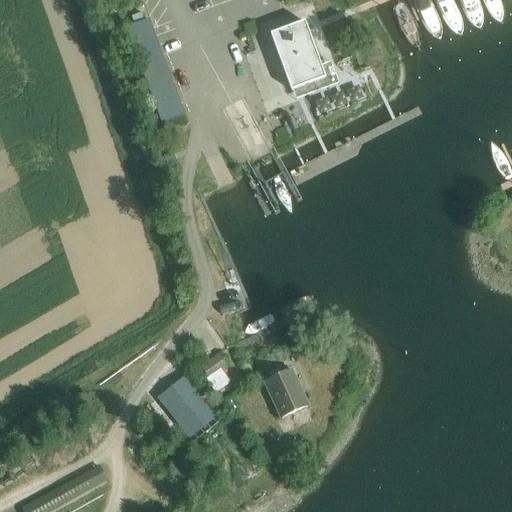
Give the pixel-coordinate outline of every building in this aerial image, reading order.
[(149,30),(152,29),(145,8),(141,10),(127,15),(134,36),(149,30)] [(310,22),(278,35),(299,91),(332,79),(310,22)] [(162,62),(164,61),(155,35),(151,36),(137,41),(147,67),(162,62)] [(183,117),(185,116),(169,74),(167,75),(149,82),(164,124),(183,117)] [(222,355),(202,368),(210,380),(230,366),(222,355)] [(309,408),(293,371),(264,384),(281,420),(309,408)] [(217,415),(194,388),(186,378),(179,383),(178,382),(166,393),(167,393),(159,400),(191,437),(217,415)] [(54,511),(108,483),(100,467),(21,511),(22,511),(54,511)]
